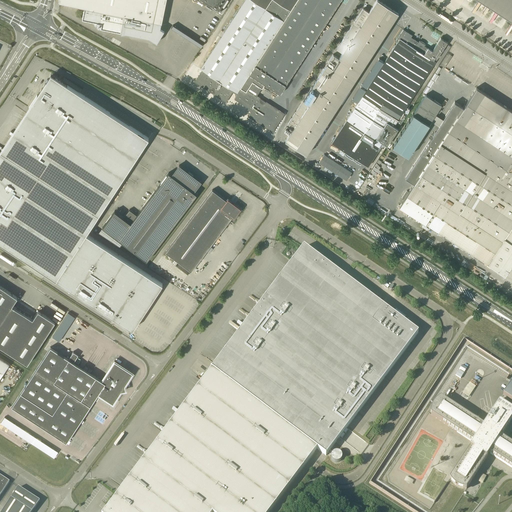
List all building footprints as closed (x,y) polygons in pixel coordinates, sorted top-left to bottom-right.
[(126,33),(149,38),(157,42),(164,30),(160,28),(161,23),(162,23),(166,0),(58,0),(58,2),(85,7),(82,18),(95,21),(94,24),(96,26),(101,27),(120,31),(121,31),(121,33),(126,33)] [(202,69),(194,81),(226,102),(233,92),(238,95),(236,98),(240,101),(239,102),(244,105),(245,105),(252,109),(248,116),(258,123),(259,122),(272,131),(275,127),(276,127),(280,121),(279,121),(284,113),(278,110),(278,109),(274,106),(274,107),(257,96),(262,88),(265,84),(280,94),(340,0),(244,0),(201,68),(202,69)] [(202,0),(219,10),(221,6),(224,8),(228,0),(202,0)] [(290,133),(285,140),(306,154),(398,13),(378,0),(376,0),(369,12),(363,8),(337,49),(342,52),(339,58),(333,54),(284,130),(290,133)] [(397,42),(331,142),(368,166),(383,142),(387,145),(406,116),(403,114),(399,120),(398,120),(435,62),(434,60),(435,58),(436,59),(448,42),(441,37),(432,51),(424,45),(425,44),(420,41),(419,42),(411,37),(412,35),(403,29),(396,41),(397,42)] [(67,86),(51,75),(48,79),(48,80),(47,79),(46,81),(46,82),(47,82),(39,93),(39,94),(39,95),(39,96),(37,95),(37,96),(29,108),(0,151),(0,242),(34,264),(58,280),(70,288),(83,297),(96,305),(108,313),(121,322),(127,326),(132,329),(156,293),(162,283),(86,233),(149,138),(67,85),(67,86)] [(427,86),(424,92),(432,97),(436,91),(427,86)] [(404,199),(399,206),(511,278),(511,110),(476,87),(463,107),(455,102),(406,178),(414,183),(409,192),(406,190),(402,198),(404,199)] [(426,94),(392,146),(408,156),(437,112),(439,113),(442,110),(439,108),(441,104),(426,94)] [(324,154),(319,162),(346,180),(352,172),(324,154)] [(147,260),(150,256),(197,194),(194,191),(201,181),(192,175),(193,174),(189,170),(188,172),(179,165),(172,175),(168,172),(137,215),(129,209),(123,217),(115,211),(102,227),(147,260)] [(165,252),(166,252),(191,271),(231,218),(234,220),(242,208),(235,203),(234,204),(231,201),(232,201),(228,197),(226,200),(212,190),(165,252)] [(418,333),(368,295),(304,247),(212,369),(211,369),(211,370),(111,503),(104,511),(269,511),(317,449),(326,456),(418,333)] [(0,346),(27,364),(55,322),(38,311),(33,319),(12,305),(17,297),(0,285),(0,346)] [(126,390),(125,385),(133,373),(114,361),(102,380),(74,362),(78,355),(73,352),(69,359),(50,347),(12,406),(66,442),(98,394),(113,404),(121,391),(126,390)] [(511,383),(486,424),(486,425),(483,426),(442,399),(441,398),(439,400),(437,401),(435,403),(434,404),(433,405),(432,407),(431,410),(430,412),(430,415),(431,415),(451,428),(472,442),(473,446),(472,446),(471,445),(450,478),(449,479),(451,481),(452,483),(454,485),(456,487),(458,488),(461,489),(463,490),(466,490),(467,489),(488,456),(487,456),(487,455),(490,454),(511,468),(511,444),(501,438),(500,434),(501,434),(502,435),(510,422),(511,419),(511,383)] [(470,383),(462,394),(468,398),(476,387),(470,383)] [(52,448),(48,454),(54,458),(58,452),(52,448)] [(331,456),(331,457),(331,459),(331,460),(332,460),(332,461),(333,461),(334,462),(335,463),(337,463),(338,463),(340,462),(341,461),(342,460),(342,459),(342,457),(342,456),(342,455),(342,454),(341,454),(341,453),(340,452),(338,452),(337,451),(336,451),(335,452),(334,452),(333,453),(332,454),(331,455),(331,456)] [(0,475),(0,496),(10,482),(0,475)] [(404,480),(412,485),(414,480),(406,476),(404,480)] [(18,488),(2,511),(32,511),(40,502),(18,488)]
